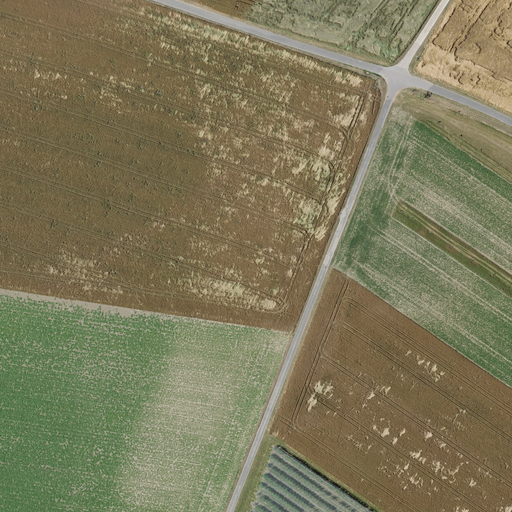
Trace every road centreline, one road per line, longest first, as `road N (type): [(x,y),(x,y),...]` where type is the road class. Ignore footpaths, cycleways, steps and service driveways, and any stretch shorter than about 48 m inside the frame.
road 1 (track): [(229,511),(398,75),(445,0)]
road 2 (unclassified): [(511,122),(398,75),(164,0)]
